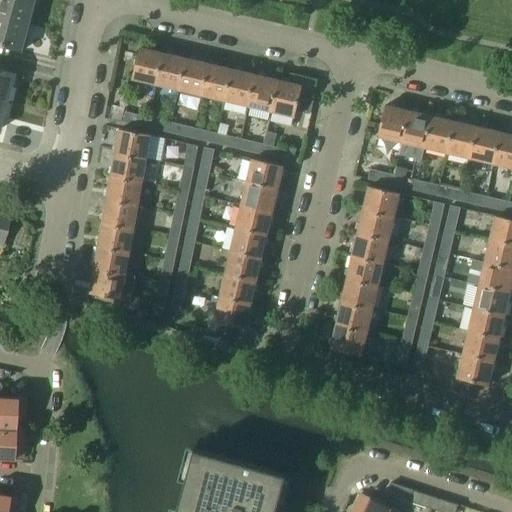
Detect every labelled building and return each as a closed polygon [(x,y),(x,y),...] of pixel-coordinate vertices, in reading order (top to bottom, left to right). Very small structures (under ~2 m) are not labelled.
[(36,0),(0,0),(0,14),(30,22),(36,0)] [(0,43),(23,49),(30,22),(0,14),(0,43)] [(157,84),(164,54),(140,48),(133,78),(157,84)] [(180,89),(187,59),(164,54),(157,84),(180,89)] [(204,95),(212,65),(187,59),(180,89),(204,95)] [(226,100),(233,70),(212,65),(204,95),(226,100)] [(17,74),(0,69),(0,98),(10,101),(17,74)] [(250,106),(257,76),(233,70),(226,100),(250,106)] [(272,111),(279,81),(257,76),(250,106),(272,111)] [(302,86),(279,81),(272,111),(295,117),(302,86)] [(0,127),(3,128),(10,101),(0,98),(0,127)] [(403,142),(410,111),(386,105),(378,136),(403,142)] [(426,148),(433,117),(410,111),(403,142),(426,148)] [(146,128),(149,117),(126,112),(123,122),(146,128)] [(172,134),(175,123),(149,117),(146,128),(172,134)] [(449,153),(457,122),(433,117),(426,148),(449,153)] [(471,158),(478,127),(457,122),(449,153),(471,158)] [(196,139),(198,129),(175,123),(172,134),(196,139)] [(494,164),(501,133),(478,127),(471,158),(494,164)] [(147,158),(151,136),(151,134),(120,129),(116,152),(147,158)] [(218,144),(220,134),(198,129),(196,139),(218,144)] [(511,168),(511,135),(501,133),(494,164),(511,168)] [(241,150),(244,140),(220,134),(218,144),(241,150)] [(263,155),(266,145),(244,140),(241,150),(263,155)] [(193,172),(199,147),(189,144),(184,166),(189,167),(188,171),(193,172)] [(287,150),(266,145),(263,155),(284,160),(287,150)] [(210,173),(215,150),(205,148),(200,171),(210,173)] [(143,181),(147,158),(116,152),(111,176),(143,181)] [(279,188),(284,166),(253,158),(248,181),(279,188)] [(189,193),(193,172),(188,171),(189,167),(184,166),(179,191),(189,193)] [(394,185),(396,175),(371,169),(368,179),(394,185)] [(205,196),(210,173),(200,171),(195,194),(205,196)] [(416,191),(418,181),(396,175),(394,185),(416,191)] [(138,207),(143,181),(111,176),(107,201),(138,207)] [(273,214),(279,188),(248,181),(242,206),(273,214)] [(441,197),(443,187),(418,181),(416,191),(441,197)] [(395,216),(400,194),(400,193),(370,186),(365,208),(395,216)] [(462,202),(465,192),(443,187),(441,197),(462,202)] [(184,216),(189,193),(179,191),(174,214),(184,216)] [(487,202),(488,197),(465,192),(462,202),(482,206),(484,201),(487,202)] [(200,219),(205,196),(195,194),(190,217),(200,219)] [(508,213),(511,203),(488,197),(487,202),(484,201),(482,206),(508,213)] [(134,229),(138,207),(107,201),(103,223),(134,229)] [(445,205),(434,202),(430,223),(440,225),(445,205)] [(267,237),(273,214),(242,206),(236,230),(267,237)] [(456,229),(461,208),(450,206),(446,226),(456,229)] [(390,239),(395,216),(365,208),(359,232),(390,239)] [(0,244),(1,245),(9,215),(0,212),(0,244)] [(179,239),(184,216),(174,214),(169,237),(179,239)] [(511,219),(496,216),(491,239),(511,243),(511,219)] [(195,242),(200,219),(190,217),(185,240),(195,242)] [(130,251),(134,229),(103,223),(99,245),(130,251)] [(434,249),(440,225),(430,223),(424,246),(434,249)] [(451,253),(456,229),(446,226),(440,250),(451,253)] [(262,259),(267,237),(236,230),(231,252),(262,259)] [(384,263),(390,239),(359,232),(354,256),(384,263)] [(175,262),(179,239),(169,237),(164,260),(175,262)] [(511,270),(511,243),(491,239),(485,264),(511,270)] [(191,266),(195,242),(185,240),(180,264),(191,266)] [(126,274),(130,251),(99,245),(95,268),(126,274)] [(429,273),(434,249),(424,246),(418,271),(429,273)] [(445,277),(451,253),(440,250),(434,275),(445,277)] [(256,283),(262,259),(231,252),(225,276),(256,283)] [(379,285),(384,263),(354,256),(349,278),(379,285)] [(170,285),(175,262),(164,260),(160,283),(170,285)] [(186,289),(191,266),(180,264),(176,287),(186,289)] [(511,294),(511,287),(511,270),(485,264),(480,286),(511,294)] [(136,275),(126,274),(95,268),(90,292),(132,299),(136,275)] [(424,294),(429,273),(418,271),(414,291),(424,294)] [(439,302),(445,277),(434,275),(429,296),(435,298),(434,301),(439,302)] [(251,307),(256,283),(225,276),(220,299),(251,307)] [(373,309),(379,285),(349,278),(343,302),(373,309)] [(165,309),(170,285),(160,283),(155,307),(165,309)] [(505,317),(511,294),(480,286),(474,309),(505,317)] [(181,312),(186,289),(176,287),(171,310),(181,312)] [(418,318),(424,294),(414,291),(408,316),(418,318)] [(435,322),(439,302),(434,301),(435,298),(429,296),(424,319),(435,322)] [(246,328),(251,307),(220,299),(215,321),(209,319),(206,333),(230,339),(233,325),(246,328)] [(368,332),(373,309),(343,302),(338,325),(368,332)] [(499,342),(505,317),(474,309),(469,335),(499,342)] [(413,341),(418,318),(408,316),(403,339),(413,341)] [(429,346),(435,322),(424,319),(418,343),(429,346)] [(363,355),(368,332),(338,325),(332,348),(363,355)] [(494,365),(499,342),(469,335),(463,357),(494,365)] [(407,366),(413,341),(403,339),(397,364),(407,366)] [(423,370),(429,346),(418,343),(413,367),(423,370)] [(489,386),(494,365),(463,357),(458,379),(489,386)] [(0,427),(24,429),(23,429),(25,399),(25,398),(0,396),(0,427)] [(24,429),(0,427),(0,458),(22,460),(22,459),(23,429),(24,429)] [(276,511),(278,507),(285,509),(292,482),(294,477),(188,447),(179,480),(186,482),(177,511),(276,511)] [(433,509),(436,498),(414,490),(410,502),(433,509)] [(0,511),(14,511),(17,498),(18,497),(0,493),(0,511)] [(401,511),(402,511),(362,493),(361,494),(353,511),(401,511)] [(441,511),(456,511),(459,506),(459,505),(436,498),(433,509),(441,511)]
